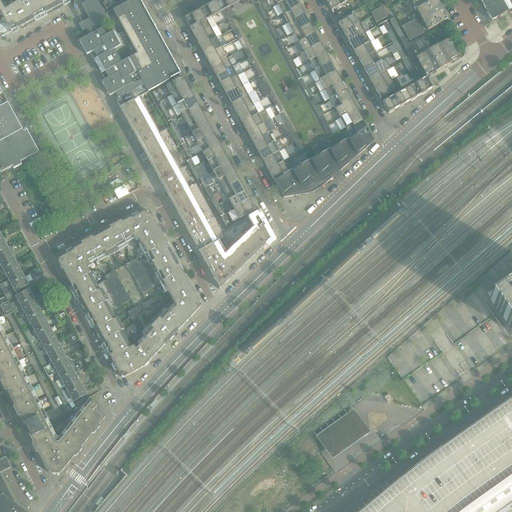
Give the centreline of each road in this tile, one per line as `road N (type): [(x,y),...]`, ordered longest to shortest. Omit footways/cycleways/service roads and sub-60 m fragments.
road 1 (residential): [(134,406),(39,254),(152,190),(218,314)]
road 2 (residential): [(157,0),(291,244)]
road 3 (tertiary): [(511,367),(307,511)]
road 4 (tertiary): [(328,511),(511,383)]
road 5 (residential): [(395,145),(310,0)]
road 6 (residential): [(291,244),(395,145)]
road 7 (residential): [(395,145),(491,56)]
road 8 (residential): [(57,504),(134,406)]
road 9 (residential): [(134,406),(218,314)]
